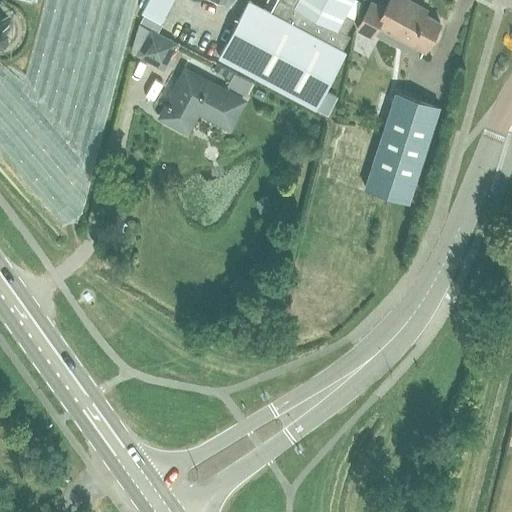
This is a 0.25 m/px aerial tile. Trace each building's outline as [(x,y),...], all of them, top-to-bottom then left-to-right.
[(171,0),(147,0),(141,12),(160,22),(171,0)] [(342,51),(350,37),(345,35),(354,19),(345,14),(352,0),(279,0),(273,13),(250,1),(220,57),(317,109),(327,90),(346,54),(342,51)] [(378,25),(425,50),(440,22),(416,9),(418,4),(410,0),(389,0),(385,9),(372,1),(357,28),(372,36),(378,25)] [(0,47),(4,48),(11,44),(16,38),(17,31),(16,23),(11,17),(4,14),(0,13),(0,47)] [(178,42),(151,28),(137,55),(164,69),(178,42)] [(186,70),(162,116),(181,127),(192,107),(230,127),(244,101),(186,70)] [(253,83),(234,72),(227,84),(246,95),(253,83)] [(135,96),(147,101),(156,79),(144,74),(135,96)] [(327,90),(317,109),(328,115),(338,96),(327,90)] [(408,203),(440,107),(395,92),(364,188),(408,203)] [(268,199),(258,203),(262,212),(271,209),(268,199)]
